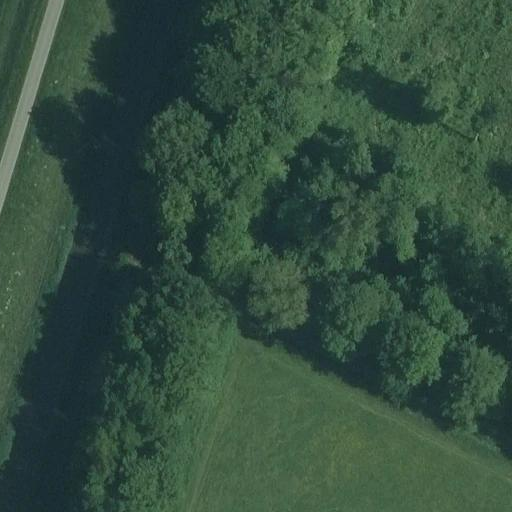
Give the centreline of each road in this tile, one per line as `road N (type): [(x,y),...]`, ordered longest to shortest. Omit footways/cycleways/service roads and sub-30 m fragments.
road 1 (track): [(511,436),(239,297),(121,263),(200,0)]
road 2 (track): [(51,511),(121,263)]
road 3 (unclassified): [(0,186),(55,0)]
